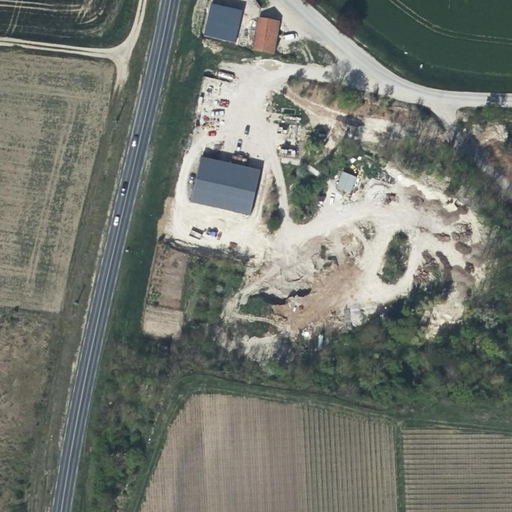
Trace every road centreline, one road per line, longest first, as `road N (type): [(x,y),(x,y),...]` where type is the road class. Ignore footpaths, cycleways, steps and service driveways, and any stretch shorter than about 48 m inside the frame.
road 1 (primary): [(168,0),(58,511)]
road 2 (unclassified): [(511,98),(430,97),(400,85),(288,0)]
road 3 (track): [(0,40),(115,53),(130,38),(138,0)]
